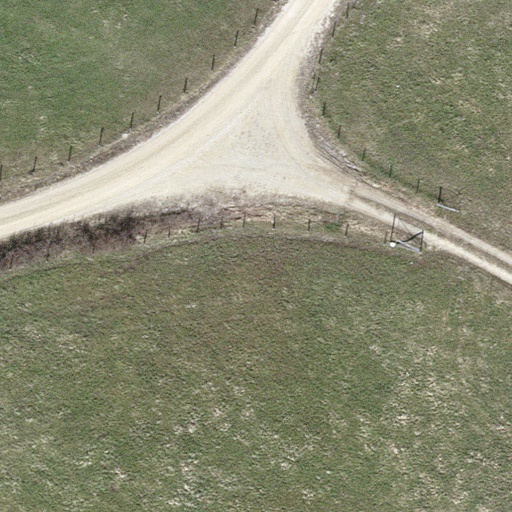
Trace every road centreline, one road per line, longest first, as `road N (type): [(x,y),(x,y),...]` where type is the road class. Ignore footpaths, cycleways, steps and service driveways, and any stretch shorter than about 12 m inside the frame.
road 1 (track): [(313,0),(215,140),(0,227)]
road 2 (track): [(511,271),(215,140)]
